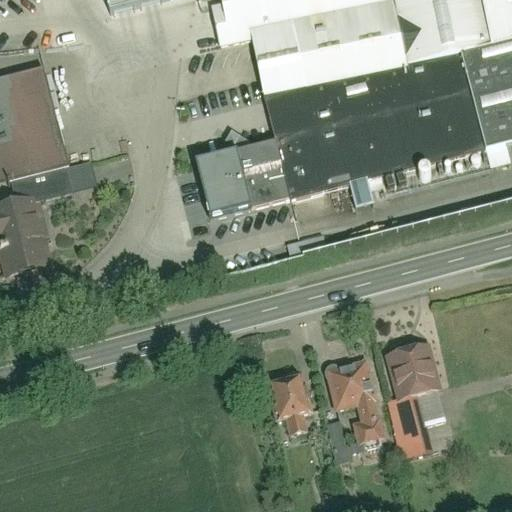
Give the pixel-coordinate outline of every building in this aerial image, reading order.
[(511,0),(105,0),(111,18),(180,0),(219,0),(221,8),(207,14),(217,53),(251,47),(275,147),(195,169),(206,224),(281,205),(511,146),(511,0)] [(17,206),(0,211),(0,275),(3,286),(51,272),(34,209),(98,191),(91,166),(69,172),(41,75),(0,86),(0,189),(11,186),(17,206)] [(230,136),(224,144),(237,155),(243,147),(230,136)] [(383,365),(394,409),(385,412),(400,470),(424,463),(414,426),(439,420),(422,355),(383,365)] [(335,420),(354,415),(359,432),(349,435),(355,454),(380,447),(360,371),(324,381),(335,420)] [(300,386),(265,394),(273,427),(282,424),(287,445),(305,441),(300,421),(308,419),(300,386)] [(433,471),(436,496),(456,494),(452,468),(433,471)]
